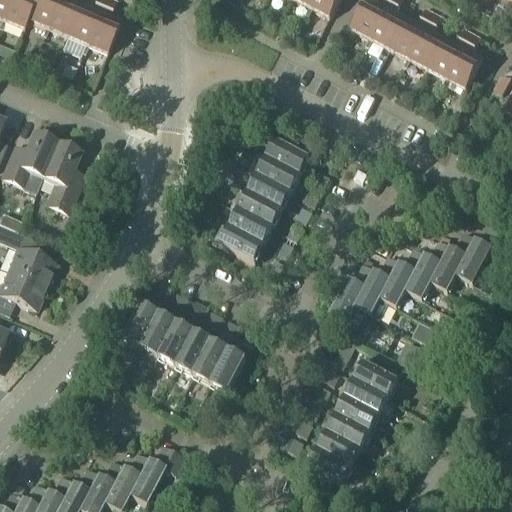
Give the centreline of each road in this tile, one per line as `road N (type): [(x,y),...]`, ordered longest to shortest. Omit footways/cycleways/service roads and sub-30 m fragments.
road 1 (residential): [(446,177),(233,70),(174,72)]
road 2 (tertiary): [(0,440),(89,332),(132,244)]
road 3 (residential): [(412,511),(511,327)]
road 4 (residential): [(224,471),(155,434),(33,471)]
road 5 (residential): [(299,325),(132,244)]
road 6 (residential): [(169,164),(0,90)]
road 7 (residential): [(241,479),(312,344),(299,325)]
road 8 (residential): [(299,325),(337,250),(418,233)]
road 9 (residential): [(224,471),(299,325)]
